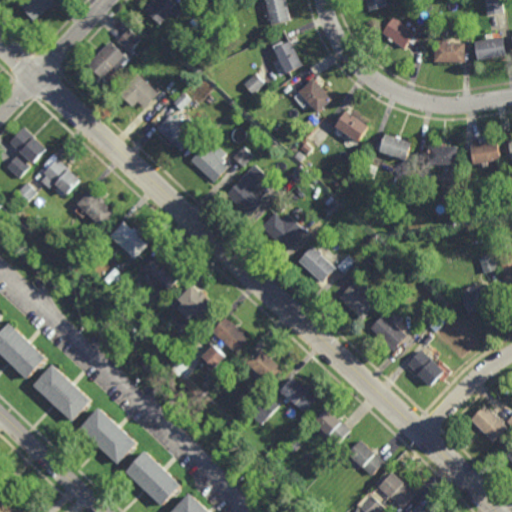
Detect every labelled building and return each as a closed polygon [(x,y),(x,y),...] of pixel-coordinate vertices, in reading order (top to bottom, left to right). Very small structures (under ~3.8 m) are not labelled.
[(52,7),(35,20),(23,5),(29,0),(56,0),(58,2),(52,7)] [(178,19),(173,14),(163,25),(147,11),(156,0),(175,0),(180,4),(176,9),(182,14),(178,19)] [(275,24),(268,0),(288,0),(293,19),(275,24)] [(372,12),(367,0),(387,0),(390,6),(372,12)] [(488,15),(486,0),(502,0),(504,13),(488,15)] [(196,16),(189,9),(194,5),(201,11),(196,16)] [(415,45),(411,42),(406,49),(395,41),(394,43),(390,40),(391,38),(384,33),(396,18),(418,34),(416,37),(419,39),(415,45)] [(444,36),(436,33),(438,28),(446,31),(444,36)] [(132,53),(119,41),(130,29),(143,40),(132,53)] [(441,43),(434,41),(436,34),(443,36),(441,43)] [(480,61),(477,42),(505,37),(509,56),(480,61)] [(307,66),(290,75),(283,61),(281,62),(279,58),(281,57),(275,46),(285,41),(286,44),(293,40),(307,66)] [(125,54),(126,53),(133,59),(131,61),(137,66),(132,70),(127,66),(110,84),(90,65),(101,54),(100,53),(112,41),(125,54)] [(466,63),(436,62),(436,43),(466,44),(466,63)] [(256,95),(246,84),(257,73),(267,84),(256,95)] [(160,92),(157,89),(161,84),(164,87),(165,86),(170,91),(164,97),(161,94),(142,114),(121,94),(140,74),(160,92)] [(325,83),(324,89),(335,100),(321,114),(310,103),(306,107),(301,102),(306,97),(302,92),(316,79),(317,80),(319,77),(325,83)] [(289,93),(285,87),(291,83),(295,89),(289,93)] [(183,110),(175,103),(186,92),(194,100),(183,110)] [(371,127),(360,143),(359,142),(353,151),(347,147),(353,138),(352,137),(351,138),(346,135),(347,134),(337,128),(338,126),(335,123),(341,115),(344,117),(347,111),(371,127)] [(318,124),(312,117),(316,113),(322,120),(318,124)] [(177,119),(178,118),(184,123),(189,118),(202,129),(184,151),(175,143),(174,144),(158,130),(172,114),(177,119)] [(49,150),(44,156),(42,154),(21,177),(8,166),(18,153),(20,155),(22,153),(11,142),(13,140),(14,141),(26,128),(37,138),(36,139),(49,150)] [(397,138),(397,136),(403,138),(402,139),(414,143),(409,160),(393,155),(393,156),(389,155),(389,154),(382,151),(382,150),(378,148),(382,136),(386,138),(387,135),(397,138)] [(491,142),(500,141),(502,159),(475,162),(473,145),(480,144),(480,140),(490,138),(491,142)] [(280,150),(276,146),(280,142),(284,146),(280,150)] [(360,155),(354,151),(359,143),(365,147),(360,155)] [(447,147),(459,147),(459,163),(442,164),(442,165),(437,165),(437,163),(429,163),(429,158),(428,158),(428,149),(430,149),(430,146),(441,146),(441,144),(447,144),(447,147)] [(211,149),(213,147),(216,150),(220,146),(227,153),(224,156),(227,159),(224,162),(229,166),(216,181),(193,159),(206,145),(211,149)] [(245,166),(234,157),(245,145),(255,155),(245,166)] [(64,198),(54,189),(59,184),(56,181),(51,187),(43,180),(48,174),(45,171),(59,156),(83,178),(64,198)] [(374,179),(361,174),(366,162),(378,167),(374,179)] [(252,215),(229,193),(256,163),(268,175),(259,185),(267,192),(263,198),(266,200),(252,215)] [(407,178),(400,176),(403,168),(409,169),(407,178)] [(29,203),(18,192),(29,181),(40,191),(29,203)] [(102,196),(103,194),(108,199),(107,200),(118,211),(104,226),(79,202),(93,187),(102,196)] [(282,212),(277,208),(282,203),(286,208),(282,212)] [(287,218),(291,213),(306,228),(301,233),(303,234),(289,249),(264,224),(275,212),(272,209),(275,206),(287,218)] [(135,227),(136,225),(141,230),(140,231),(152,243),(139,258),(113,234),(127,219),(135,227)] [(469,234),(467,225),(474,223),(476,232),(469,234)] [(319,250),(320,248),(324,252),(323,253),(338,267),(324,282),(300,259),(314,245),(319,250)] [(484,274),(478,256),(493,251),(499,268),(484,274)] [(171,288),(148,267),(162,252),(185,274),(171,288)] [(511,269),(502,271),(500,255),(511,253),(511,269)] [(346,273),(338,266),(349,254),(357,261),(346,273)] [(362,276),(361,275),(358,277),(353,271),(355,269),(353,267),(365,254),(375,263),(362,276)] [(111,283),(106,279),(117,267),(122,272),(111,283)] [(375,291),(370,296),(379,306),(364,322),(339,297),(354,282),(356,284),(361,278),(375,291)] [(202,290),(204,288),(211,294),(209,296),(219,306),(206,321),(198,314),(194,319),(180,306),(184,302),(180,298),(195,283),(202,290)] [(502,302),(485,309),(484,308),(470,313),(460,289),(475,283),(477,289),(482,287),(482,286),(487,284),(488,285),(494,283),(502,302)] [(107,293),(102,288),(106,285),(110,289),(107,293)] [(393,351),(381,340),(382,338),(371,327),(385,313),(409,335),(393,351)] [(239,352),(215,330),(229,315),(252,337),(239,352)] [(30,379),(0,350),(0,333),(12,321),(50,357),(30,379)] [(217,369),(204,356),(216,343),(229,355),(217,369)] [(173,352),(169,348),(173,344),(177,348),(173,352)] [(274,384),(249,361),(263,347),(287,370),(274,384)] [(432,386),(408,363),(422,348),(446,371),(432,386)] [(76,421),(36,384),(56,363),(96,400),(76,421)] [(231,383),(225,378),(231,372),(236,377),(231,383)] [(307,412),(283,390),(296,376),(320,398),(307,412)] [(280,406),(271,396),(252,414),(262,424),(280,406)] [(491,410),(494,407),(503,416),(502,418),(505,421),(504,423),(509,427),(495,442),(472,419),(486,405),(491,410)] [(121,464),(83,428),(103,407),(141,442),(121,464)] [(340,444),(331,436),(332,435),(318,422),(330,408),(345,421),(344,422),(352,430),(340,444)] [(256,432),(246,423),(253,415),(263,424),(256,432)] [(295,453),(287,446),(295,437),(303,445),(295,453)] [(373,475),(349,453),(362,439),(386,461),(373,475)] [(165,506),(128,471),(149,450),(185,484),(165,506)] [(404,508),(380,486),(395,471),(418,493),(404,508)] [(173,511),(193,492),(214,511),(173,511)] [(379,511),(365,511),(361,508),(373,495),(385,506),(379,511)] [(15,511),(0,511),(0,507),(5,502),(15,511)] [(419,511),(430,502),(439,511),(419,511)]
